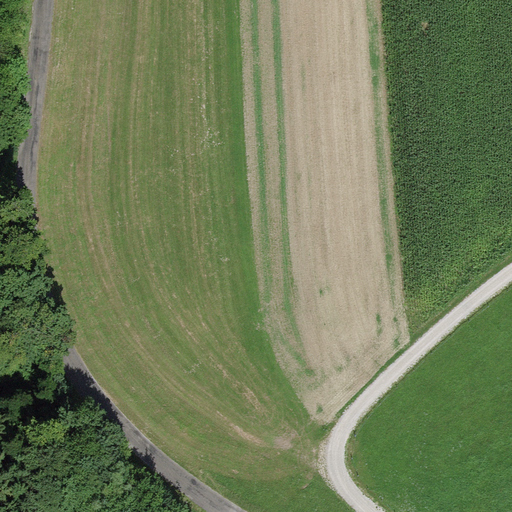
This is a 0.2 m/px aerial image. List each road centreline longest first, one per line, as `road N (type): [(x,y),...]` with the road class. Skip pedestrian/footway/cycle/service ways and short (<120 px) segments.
road 1 (unclassified): [(221,511),(133,445),(83,392),(50,334),(28,268),(25,183),(44,0)]
road 2 (track): [(511,270),(362,402),(335,439),(334,472),(365,511)]
